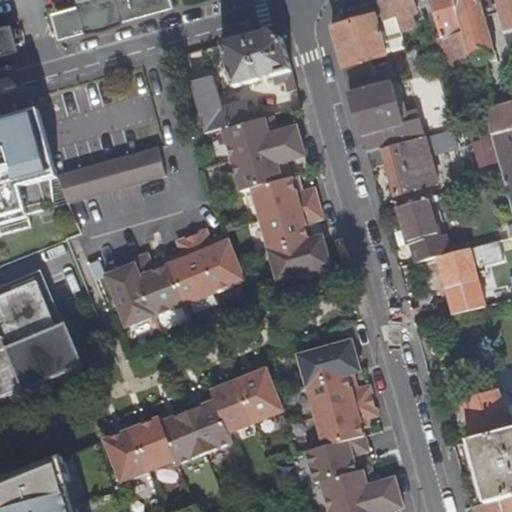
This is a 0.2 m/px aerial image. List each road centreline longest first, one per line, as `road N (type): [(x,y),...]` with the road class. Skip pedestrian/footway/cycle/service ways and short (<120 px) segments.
road 1 (residential): [(435,511),(302,1)]
road 2 (residential): [(302,1),(0,83)]
